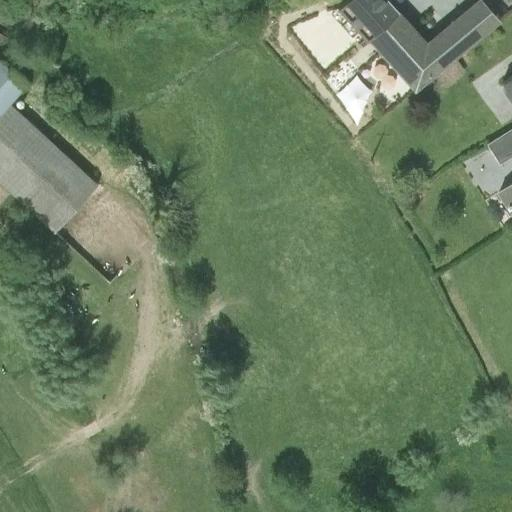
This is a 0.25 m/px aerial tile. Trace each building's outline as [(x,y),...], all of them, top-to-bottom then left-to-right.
[(396,71),(429,44),(387,0),(342,0),(327,15),(344,34),(351,28),(363,41),(366,38),(396,71)] [(479,0),(429,44),(396,71),(413,91),(434,74),(454,57),(498,21),(479,0)] [(0,184),(53,234),(97,186),(9,104),(35,73),(11,50),(14,46),(0,36),(0,184)] [(454,57),(434,74),(445,89),(465,73),(454,57)] [(511,75),(500,84),(511,100),(511,75)] [(511,130),(489,146),(501,166),(511,158),(511,130)] [(511,181),(498,191),(511,213),(511,181)]
